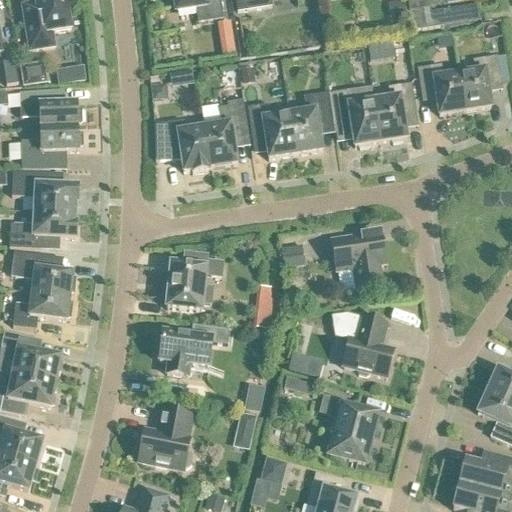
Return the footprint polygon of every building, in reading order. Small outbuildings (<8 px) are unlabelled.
[(22,11),(24,24),(29,56),(53,53),(51,38),(70,35),(64,0),(33,0),(35,9),(22,11)] [(168,0),(169,5),(174,4),(176,17),(195,14),(198,28),(222,24),(217,0),(168,0)] [(271,11),(269,0),(244,0),(245,2),(247,15),(271,11)] [(407,16),(410,35),(422,33),(419,14),(432,12),(430,0),(407,4),(408,16),(407,16)] [(247,15),(245,2),(235,4),(237,17),(247,15)] [(387,8),(389,24),(406,21),(404,5),(387,8)] [(220,26),(225,56),(239,54),(234,24),(220,26)] [(450,41),(436,43),(438,54),(452,52),(450,41)] [(474,78),(458,80),(464,118),(490,114),(486,90),(500,88),(496,62),(472,65),(474,78)] [(17,89),(14,66),(3,68),(6,91),(17,89)] [(43,69),(20,72),(23,91),(46,87),(43,69)] [(464,118),(458,80),(442,83),(440,70),(417,74),(421,100),(435,98),(438,122),(464,118)] [(86,87),(84,73),(70,75),(72,89),(86,87)] [(240,75),(242,90),(255,89),(252,74),(240,75)] [(389,105),(373,107),(379,149),(390,147),(392,150),(401,149),(402,145),(405,145),(401,119),(415,117),(411,89),(387,92),(389,105)] [(153,92),(153,110),(166,110),(166,92),(153,92)] [(328,99),(333,129),(333,130),(350,127),(354,153),(356,152),(359,155),(368,154),(369,150),(379,149),(373,107),(371,92),(328,99)] [(39,123),(39,135),(77,134),(77,128),(82,128),(81,115),(76,116),(76,110),(47,111),(47,97),(19,99),(20,124),(39,123)] [(305,118),(288,121),(294,162),(321,158),(317,132),(333,129),(328,99),(328,98),(303,102),(305,118)] [(202,130),(202,134),(203,134),(209,175),(236,171),(232,145),(248,142),(242,106),(226,108),(227,112),(218,113),(220,127),(202,130)] [(294,162),(288,121),(271,123),(269,110),(246,113),(251,142),(264,140),(268,166),(294,162)] [(203,134),(202,134),(185,137),(183,126),(154,131),(154,167),(181,167),(183,179),(191,178),(192,180),(208,178),(207,175),(209,175),(203,134)] [(77,134),(39,135),(40,146),(20,147),(21,176),(49,176),(49,159),(78,158),(77,152),(82,152),(82,139),(77,139),(77,134)] [(34,204),(34,217),(74,219),(74,209),(77,209),(77,193),(44,192),(44,179),(12,179),(11,202),(34,204)] [(74,219),(34,217),(33,231),(10,230),(9,254),(41,256),(41,244),(75,245),(76,229),(73,229),(74,219)] [(332,246),(337,277),(353,275),(355,292),(381,288),(378,271),(383,270),(378,239),(332,246)] [(281,254),(284,275),(304,272),(301,251),(281,254)] [(33,286),(32,299),(69,303),(69,299),(73,299),(75,284),(71,284),(72,280),(43,276),(45,262),(13,258),(11,273),(15,274),(14,283),(33,286)] [(212,293),(203,292),(205,281),(221,283),(222,268),(202,266),(201,274),(170,271),(165,314),(201,318),(202,309),(210,310),(212,293)] [(69,303),(32,299),(30,311),(15,309),(12,333),(36,336),(37,324),(66,327),(66,323),(70,324),(72,309),(68,308),(69,303)] [(269,335),(270,321),(254,319),(252,333),(269,335)] [(347,319),(331,321),(334,342),(349,346),(342,373),(356,377),(358,380),(366,383),(370,380),(386,384),(393,357),(380,353),(386,329),(361,323),(347,319)] [(159,342),(158,354),(160,354),(158,367),(168,369),(166,381),(187,383),(189,371),(208,374),(211,348),(224,350),(226,335),(193,331),(191,343),(162,339),(162,342),(159,342)] [(15,366),(12,380),(55,389),(57,378),(60,378),(62,368),(59,367),(60,364),(31,358),(34,344),(4,338),(1,353),(5,354),(3,364),(15,366)] [(287,376),(300,378),(302,366),(290,364),(287,376)] [(511,382),(497,375),(487,397),(511,408),(511,382)] [(55,389),(12,380),(9,395),(0,392),(0,417),(18,421),(21,409),(49,415),(50,411),(53,412),(55,401),(52,400),(55,389)] [(298,400),(301,388),(287,385),(284,396),(298,400)] [(245,416),(258,418),(263,395),(249,392),(245,416)] [(511,452),(511,408),(487,397),(477,419),(500,430),(494,444),(511,452)] [(324,402),(320,418),(339,423),(329,461),(364,470),(376,422),(344,414),(346,408),(324,402)] [(189,445),(186,445),(191,422),(162,416),(157,439),(144,436),(138,468),(183,477),(184,473),(190,471),(192,463),(187,458),(189,445)] [(239,420),(236,432),(253,435),(255,423),(239,420)] [(18,427),(0,422),(0,462),(34,472),(41,447),(15,439),(18,427)] [(465,465),(459,490),(511,503),(511,463),(484,456),(480,469),(465,465)] [(34,472),(0,462),(0,490),(27,497),(34,472)] [(260,487),(280,493),(286,468),(266,463),(260,487)] [(352,511),(355,503),(342,499),(345,488),(315,480),(308,510),(314,511),(352,511)] [(511,511),(511,503),(459,490),(452,511),(511,511)] [(164,511),(168,502),(143,494),(137,511),(164,511)] [(204,511),(222,511),(225,505),(209,500),(204,511)]
